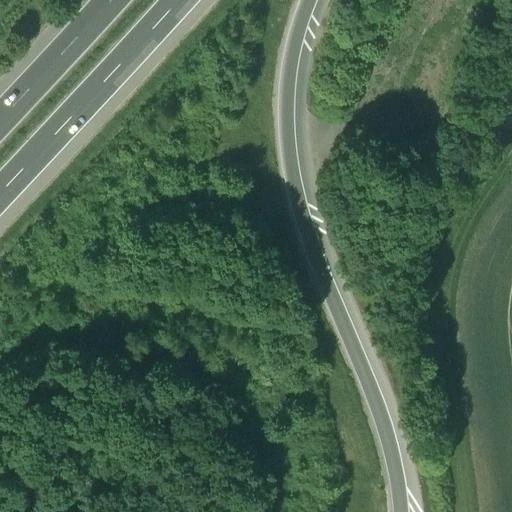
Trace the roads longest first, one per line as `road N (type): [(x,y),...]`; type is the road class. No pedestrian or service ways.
road 1 (motorway): [(402,511),(374,400),(292,176),(288,77),(307,0)]
road 2 (motorway): [(0,196),(176,0)]
road 3 (motorway): [(109,0),(0,121)]
